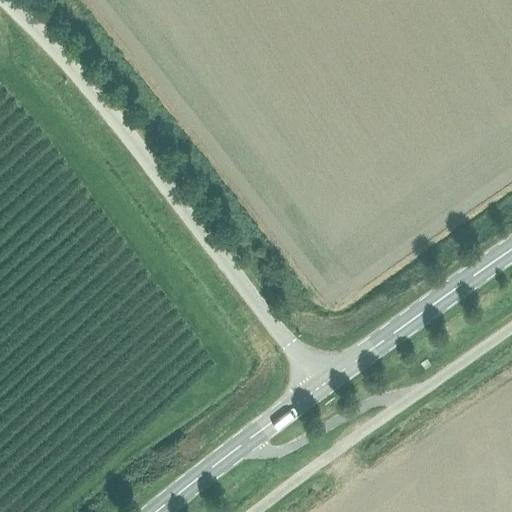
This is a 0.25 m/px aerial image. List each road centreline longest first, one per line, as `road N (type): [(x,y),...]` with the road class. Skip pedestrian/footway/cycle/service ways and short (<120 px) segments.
road 1 (unclassified): [(322,384),(112,116),(8,0)]
road 2 (secondary): [(322,384),(511,248)]
road 3 (secondary): [(159,511),(322,384)]
